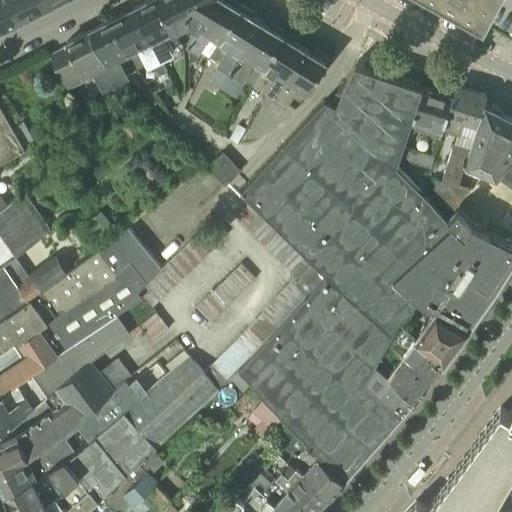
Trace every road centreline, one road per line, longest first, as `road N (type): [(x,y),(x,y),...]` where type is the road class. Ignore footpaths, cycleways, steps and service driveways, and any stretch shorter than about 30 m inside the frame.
road 1 (secondary): [(356,511),(511,320)]
road 2 (tertiary): [(511,73),(364,0)]
